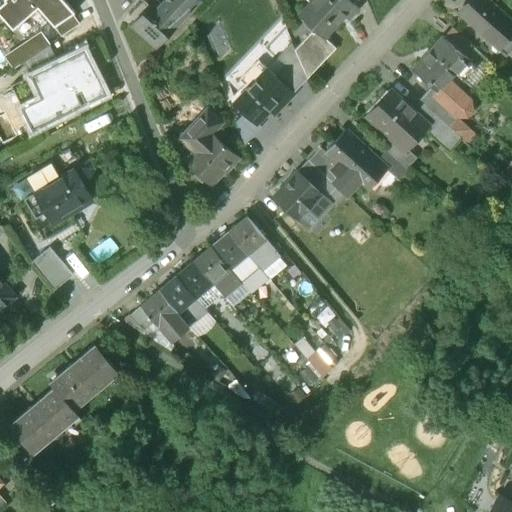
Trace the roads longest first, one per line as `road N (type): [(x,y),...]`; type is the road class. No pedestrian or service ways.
road 1 (residential): [(192,234),(420,0)]
road 2 (residential): [(192,234),(99,0)]
road 3 (residential): [(0,379),(192,234)]
